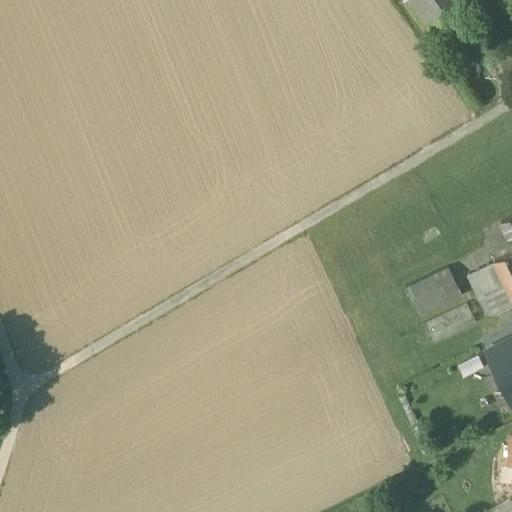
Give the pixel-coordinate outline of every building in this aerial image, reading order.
[(461,15),(450,0),(405,0),(405,1),(431,37),(461,15)] [(511,216),(499,223),(511,248),(511,216)] [(511,253),(493,263),(501,278),(511,272),(511,253)] [(491,316),(511,305),(511,300),(501,278),(493,263),(470,274),(491,316)] [(451,267),(408,285),(420,315),(463,297),(451,267)] [(511,272),(501,278),(511,300),(511,272)] [(477,324),(467,303),(426,324),(436,344),(477,324)] [(511,338),(486,351),(493,366),(511,356),(511,338)] [(511,356),(493,366),(506,393),(511,390),(511,356)]
